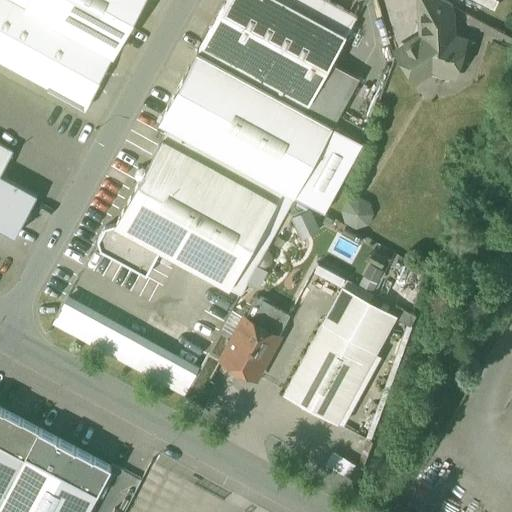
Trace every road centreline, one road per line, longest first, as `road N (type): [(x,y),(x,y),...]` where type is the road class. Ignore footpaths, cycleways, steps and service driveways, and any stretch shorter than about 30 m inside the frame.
road 1 (residential): [(1,331),(347,511)]
road 2 (residential): [(1,331),(181,0)]
